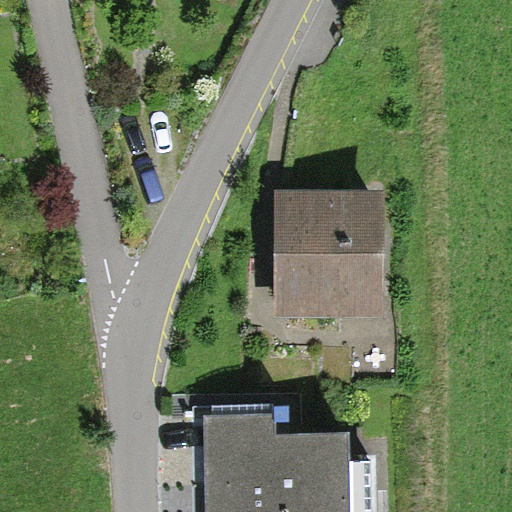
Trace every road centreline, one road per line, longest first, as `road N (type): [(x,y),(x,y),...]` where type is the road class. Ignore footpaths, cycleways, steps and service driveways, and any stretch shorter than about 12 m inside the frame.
road 1 (residential): [(136,324),(286,0)]
road 2 (residential): [(136,324),(113,289),(52,0)]
road 3 (residential): [(133,511),(128,385),(136,324)]
